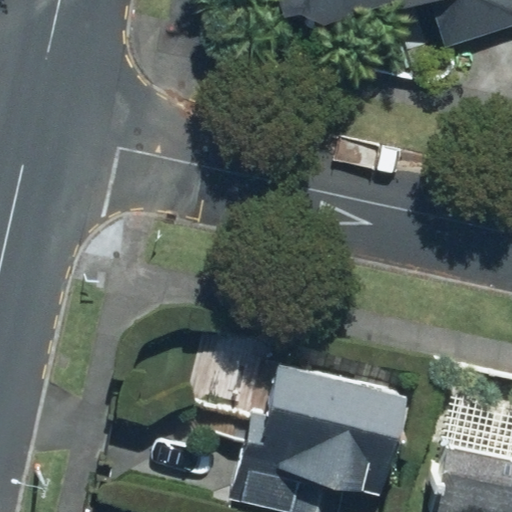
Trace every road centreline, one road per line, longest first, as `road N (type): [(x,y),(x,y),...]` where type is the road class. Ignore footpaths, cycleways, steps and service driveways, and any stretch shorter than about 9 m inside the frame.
road 1 (residential): [(47,126),(511,233)]
road 2 (secondary): [(0,327),(47,126)]
road 3 (secondary): [(47,126),(71,0)]
